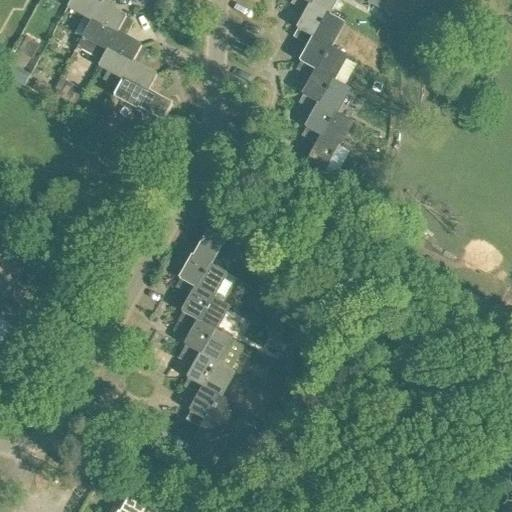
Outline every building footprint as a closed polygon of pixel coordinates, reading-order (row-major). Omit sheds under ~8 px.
[(105,0),(102,5),(91,0),(72,0),(68,9),(92,22),(117,35),(126,19),(110,10),(115,0),(105,0)] [(314,40),(329,15),(337,0),(315,0),(311,7),(298,0),(294,0),(292,5),(307,14),(298,31),(314,40)] [(317,73),(331,48),(345,24),(329,15),(314,40),(298,31),(294,38),(310,47),(301,64),(317,73)] [(117,35),(92,22),(83,38),(107,52),(133,65),(142,48),(125,39),(134,22),(126,19),(117,35)] [(142,48),(133,65),(107,52),(99,68),(123,81),(148,94),(157,77),(140,69),(150,52),(142,48)] [(320,106),(334,81),(347,57),(331,48),(317,73),(301,64),(297,72),(313,80),(303,97),(320,106)] [(6,63),(0,74),(0,75),(23,88),(30,76),(6,63)] [(148,94),(123,81),(114,97),(164,124),(173,107),(155,98),(165,81),(157,77),(148,94)] [(59,98),(81,106),(88,86),(66,78),(59,98)] [(322,139),(337,115),(350,90),(334,81),(320,106),(303,97),(299,105),(316,113),(306,130),(322,139)] [(322,139),(306,130),(302,138),(318,146),(309,163),(326,173),(353,123),(337,115),(322,139)] [(260,193),(266,183),(247,174),(242,184),(260,193)] [(197,291),(211,266),(224,242),(208,232),(199,248),(192,243),(183,260),(190,263),(180,281),(197,291)] [(0,298),(8,303),(17,286),(0,277),(10,261),(2,257),(0,260),(0,298)] [(199,324),(214,299),(227,275),(211,266),(197,291),(180,281),(176,290),(192,298),(182,315),(199,324)] [(8,303),(0,298),(0,345),(6,334),(18,340),(14,347),(25,353),(38,331),(27,325),(32,316),(16,306),(25,289),(17,286),(8,303)] [(202,357),(216,332),(230,308),(214,299),(199,324),(182,315),(178,323),(194,331),(185,348),(202,357)] [(282,313),(271,307),(264,320),(275,326),(282,313)] [(204,390),(219,365),(232,341),(216,332),(202,357),(185,348),(181,356),(197,364),(188,381),(204,390)] [(286,343),(273,336),(266,347),(270,349),(268,352),(275,356),(277,353),(279,355),(286,343)] [(207,423),(221,398),(235,374),(219,365),(204,390),(188,381),(184,389),(200,396),(190,414),(207,423)] [(221,398),(207,423),(190,414),(186,421),(200,429),(184,458),(210,473),(231,437),(235,439),(249,414),(221,398)] [(143,511),(151,498),(134,489),(126,504),(118,501),(111,511),(143,511)]
